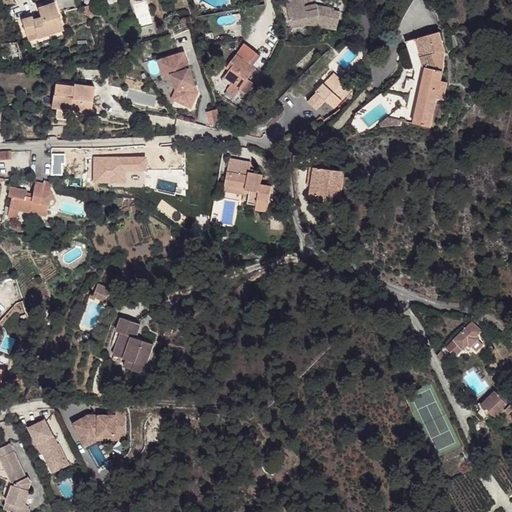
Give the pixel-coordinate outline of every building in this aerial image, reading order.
[(310,24),(311,24),(337,29),(340,11),(334,10),(334,8),(318,5),(316,0),(296,0),(297,2),(287,4),(291,24),(309,20),(310,24)] [(55,2),(38,8),(40,14),(41,18),(34,20),(33,16),(22,20),(26,35),(36,32),(38,38),(64,29),(55,2)] [(406,41),(415,68),(423,66),(426,66),(411,116),(428,120),(436,98),(443,100),(447,82),(440,80),(442,71),(445,51),(439,32),(406,41)] [(3,44),(2,36),(0,36),(0,55),(2,55),(2,62),(23,59),(17,42),(3,44)] [(244,60),(237,54),(229,64),(232,66),(229,70),(225,77),(232,83),(227,90),(235,96),(240,89),(247,95),(255,84),(248,79),(256,68),(253,66),(261,55),(253,49),(244,60)] [(185,51),(158,60),(163,76),(171,74),(176,89),(177,93),(174,100),(191,108),(198,93),(192,90),(191,87),(195,85),(185,51)] [(334,72),(324,83),(327,86),(337,75),(334,72)] [(352,89),(337,75),(327,86),(324,83),(316,91),(317,92),(309,101),(317,109),(325,100),(334,108),(352,89)] [(74,85),(59,84),(58,89),(55,89),(54,97),(58,97),(57,108),(62,109),(91,113),(94,86),(74,83),(74,85)] [(338,107),(340,108),(349,99),(347,97),(338,107)] [(211,125),(221,122),(217,109),(207,112),(211,125)] [(317,121),(320,124),(325,119),(322,115),(317,121)] [(400,121),(388,117),(380,123),(382,126),(400,124),(400,121)] [(11,150),(0,151),(0,159),(12,159),(11,150)] [(51,162),(58,162),(63,162),(64,161),(64,153),(51,154),(51,162)] [(103,157),(94,157),(94,181),(103,181),(103,157)] [(117,165),(117,158),(117,157),(103,157),(103,181),(124,181),(124,170),(120,170),(120,165),(117,165)] [(251,162),(230,158),(225,186),(244,189),(250,190),(248,203),(256,205),(256,209),(267,211),(272,186),(261,184),(262,174),(253,173),(249,172),(250,169),(251,162)] [(308,185),(312,186),(313,176),(330,178),(331,169),(311,166),(308,185)] [(325,196),(340,198),(344,171),(331,169),(330,178),(313,176),(312,186),(311,194),(315,195),(325,196)] [(18,209),(46,215),(49,204),(50,203),(52,205),(54,203),(56,199),(50,189),(51,183),(44,181),(44,183),(35,181),(32,197),(26,196),(27,190),(10,186),(3,214),(7,215),(9,207),(18,209)] [(244,189),(225,186),(224,191),(243,194),(244,189)] [(325,196),(315,195),(313,203),(324,204),(325,196)] [(18,209),(9,207),(7,215),(16,217),(18,209)] [(14,277),(0,280),(0,291),(16,287),(14,277)] [(107,296),(110,288),(98,284),(94,295),(91,294),(89,297),(95,299),(96,297),(97,293),(107,296)] [(107,296),(97,293),(96,297),(106,301),(107,296)] [(141,324),(122,317),(117,331),(123,333),(120,340),(119,340),(114,354),(127,359),(124,367),(143,373),(153,344),(136,338),(141,324)] [(472,322),(446,347),(455,356),(469,343),(471,346),(478,339),(476,336),(481,331),(472,322)] [(14,329),(8,335),(11,338),(17,332),(14,329)] [(478,339),(471,346),(476,351),(483,344),(478,339)] [(441,351),(437,355),(445,368),(448,365),(445,360),(446,359),(441,351)] [(495,390),(481,404),(483,408),(492,414),(499,407),(504,412),(506,409),(509,413),(511,410),(511,397),(502,387),(497,393),(495,390)] [(499,407),(492,414),(497,418),(504,412),(499,407)] [(73,423),(84,444),(98,436),(125,436),(126,412),(110,412),(110,415),(89,415),(73,423)] [(38,421),(29,426),(42,452),(43,452),(48,462),(52,460),(57,470),(69,465),(58,444),(57,444),(45,420),(38,423),(38,421)] [(98,436),(84,444),(86,446),(99,439),(125,440),(125,436),(98,436)] [(0,457),(0,476),(16,482),(15,485),(13,484),(5,509),(14,511),(28,511),(30,508),(25,506),(30,490),(26,489),(27,484),(31,483),(28,477),(26,478),(10,443),(3,447),(7,454),(0,457)] [(48,462),(53,473),(57,470),(52,460),(48,462)]
